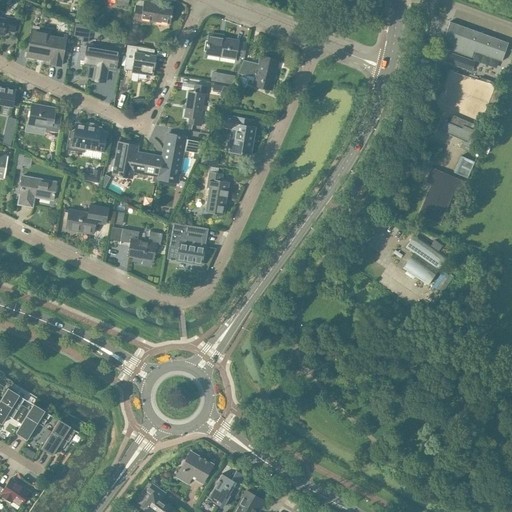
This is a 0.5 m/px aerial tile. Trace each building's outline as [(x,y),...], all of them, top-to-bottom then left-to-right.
[(136,0),(136,6),(133,22),(141,23),(150,24),(150,20),(170,24),(173,7),(152,3),(152,2),(144,1),(140,0),(136,0)] [(0,34),(5,35),(5,30),(15,32),(17,19),(7,17),(6,20),(0,18),(0,15),(0,13),(0,12),(0,34)] [(449,20),(442,39),(453,43),(451,49),(470,56),(473,50),(501,60),(507,41),(449,20)] [(75,23),(73,36),(82,37),(89,38),(90,29),(79,24),(75,23)] [(32,29),(31,35),(28,53),(52,57),(51,64),(61,66),(65,41),(49,38),(50,32),(32,29)] [(210,34),(206,53),(220,55),(220,56),(227,57),(226,63),(235,65),(236,55),(244,57),(247,44),(238,43),(239,41),(219,38),(220,36),(210,34)] [(88,44),(85,65),(89,66),(87,78),(95,79),(95,80),(106,82),(108,69),(115,70),(116,66),(118,52),(123,53),(125,45),(117,44),(116,49),(88,44)] [(124,66),(124,68),(133,70),(132,72),(153,75),(156,56),(154,55),(154,49),(148,48),(137,47),(128,45),(126,56),(124,66)] [(254,77),(253,83),(269,87),(272,74),(276,75),(279,62),(263,58),(262,64),(244,60),(238,73),(254,77)] [(224,73),(222,83),(231,84),(235,76),(224,73)] [(189,91),(185,117),(187,117),(187,123),(188,123),(189,124),(192,124),(199,125),(200,119),(204,94),(206,94),(207,86),(195,84),(194,92),(189,91)] [(221,92),(219,95),(226,98),(232,87),(224,85),(224,86),(221,92)] [(0,103),(13,106),(15,90),(0,87),(0,103)] [(55,109),(32,104),(27,130),(43,133),(44,129),(58,132),(61,117),(54,115),(55,109)] [(237,129),(233,151),(251,154),(255,127),(252,127),(253,120),(226,116),(225,127),(237,129)] [(443,120),(439,130),(463,140),(461,144),(473,150),(482,130),(475,127),(473,130),(462,125),(461,128),(454,125),(443,120)] [(88,126),(77,124),(76,133),(71,132),(68,148),(84,151),(84,148),(102,151),(105,134),(99,133),(100,128),(95,128),(95,126),(89,124),(88,126)] [(5,130),(2,142),(10,145),(13,132),(5,130)] [(167,134),(163,158),(160,176),(159,179),(178,182),(186,137),(167,134)] [(163,158),(136,153),(137,145),(119,142),(113,174),(128,177),(129,170),(160,176),(163,158)] [(18,154),(15,168),(21,169),(24,155),(18,154)] [(203,154),(202,163),(217,166),(218,156),(203,154)] [(0,177),(4,178),(8,157),(0,155),(0,177)] [(461,156),(453,172),(466,178),(474,162),(461,156)] [(465,181),(459,179),(436,169),(431,167),(425,182),(430,184),(418,214),(440,223),(453,194),(458,197),(465,181)] [(85,172),(83,180),(99,183),(101,170),(94,169),(93,174),(85,172)] [(209,188),(205,212),(224,215),(229,183),(221,181),(223,174),(210,172),(207,187),(209,188)] [(34,197),(53,200),(56,182),(22,176),(19,194),(20,194),(18,205),(33,207),(34,197)] [(65,209),(64,212),(68,213),(65,228),(94,233),(96,221),(96,219),(101,220),(101,222),(100,224),(105,224),(108,209),(89,206),(88,213),(65,209)] [(108,239),(122,242),(132,243),(130,253),(134,253),(133,257),(153,260),(156,245),(160,245),(162,233),(149,231),(147,243),(138,241),(139,232),(110,226),(108,239)] [(182,231),(181,235),(179,247),(180,247),(177,261),(201,265),(204,246),(192,244),(192,239),(203,241),(204,235),(188,232),(182,231)] [(410,256),(405,263),(409,266),(405,272),(413,278),(415,276),(427,284),(446,258),(425,243),(427,241),(418,235),(409,249),(417,255),(414,259),(410,256)] [(422,305),(417,301),(414,306),(419,310),(422,305)] [(1,423),(1,424),(7,415),(13,418),(24,399),(8,388),(8,387),(0,400),(0,421),(1,423)] [(43,426),(50,414),(34,404),(34,403),(16,432),(27,438),(26,439),(27,439),(37,422),(43,426)] [(68,442),(76,430),(59,420),(60,419),(59,419),(41,447),(52,454),(52,455),(63,438),(68,442)] [(192,476),(202,481),(212,463),(191,451),(177,476),(188,482),(192,476)] [(232,472),(229,477),(222,473),(208,497),(217,501),(216,503),(223,507),(230,494),(229,493),(230,491),(237,494),(247,476),(236,469),(234,473),(232,472)] [(0,495),(1,494),(12,502),(13,501),(20,506),(26,496),(28,497),(30,497),(31,495),(31,493),(29,491),(30,491),(11,478),(3,489),(0,486),(0,495)] [(166,493),(152,483),(146,491),(152,494),(146,502),(145,502),(142,505),(151,511),(170,511),(174,508),(161,499),(166,493)] [(233,511),(254,511),(262,499),(246,490),(233,511)]
